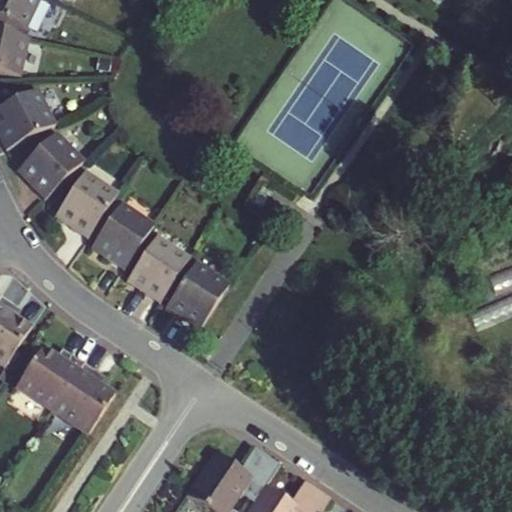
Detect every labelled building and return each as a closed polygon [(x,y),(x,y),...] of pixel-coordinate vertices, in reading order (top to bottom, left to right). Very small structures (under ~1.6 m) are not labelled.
[(0,0),(0,19),(26,34),(45,0),(0,0)] [(0,75),(22,80),(31,40),(0,32),(0,75)] [(0,126),(0,145),(4,154),(52,132),(37,98),(0,114),(0,121),(2,125),(0,126)] [(40,204),(82,167),(57,137),(22,168),(29,175),(21,182),(40,204)] [(15,175),(21,182),(29,175),(22,168),(15,175)] [(61,225),(84,242),(115,198),(85,175),(57,211),(66,218),(61,225)] [(273,195),(262,188),(250,208),(261,215),(273,195)] [(122,273),(156,229),(124,204),(96,242),(106,249),(101,256),(122,273)] [(66,218),(57,211),(52,218),(61,225),(66,218)] [(106,249),(96,242),(91,248),(101,256),(106,249)] [(155,308),(187,266),(156,242),(129,278),(138,285),(133,291),(155,308)] [(218,302),(225,293),(193,268),(165,306),(173,312),(169,318),(194,336),(218,302)] [(138,285),(129,278),(124,284),(133,291),(138,285)] [(0,306),(0,368),(5,372),(29,337),(16,328),(5,320),(11,311),(1,305),(0,306)] [(173,312),(165,306),(161,311),(169,318),(173,312)] [(5,320),(16,328),(22,319),(11,311),(5,320)] [(22,389),(58,414),(89,370),(77,362),(72,370),(61,363),(47,353),(22,389)] [(72,370),(77,362),(67,355),(61,363),(72,370)] [(101,379),(89,370),(58,414),(87,434),(112,398),(104,393),(96,387),(101,379)] [(110,385),(101,379),(96,387),(104,393),(110,385)] [(214,455),(187,500),(205,511),(237,511),(244,502),(255,509),(267,490),(281,470),(257,454),(242,475),(214,455)] [(255,509),(252,511),(322,511),(328,503),(305,487),(292,507),(267,490),(255,509)]
